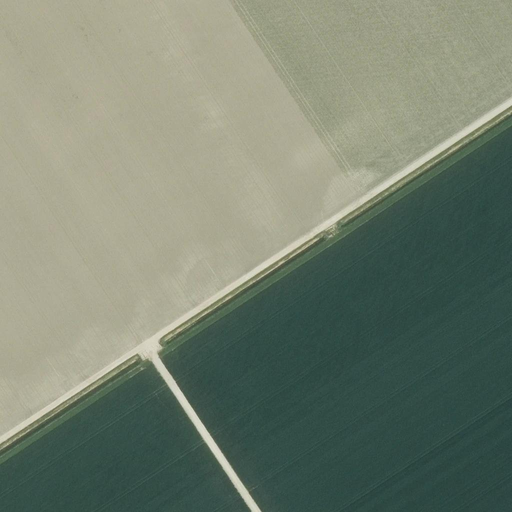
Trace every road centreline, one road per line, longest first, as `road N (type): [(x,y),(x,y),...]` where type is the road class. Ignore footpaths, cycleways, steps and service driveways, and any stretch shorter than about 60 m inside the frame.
road 1 (unknown): [(147,349),(511,109)]
road 2 (unknown): [(253,511),(147,349)]
road 3 (unknown): [(0,447),(147,349)]
